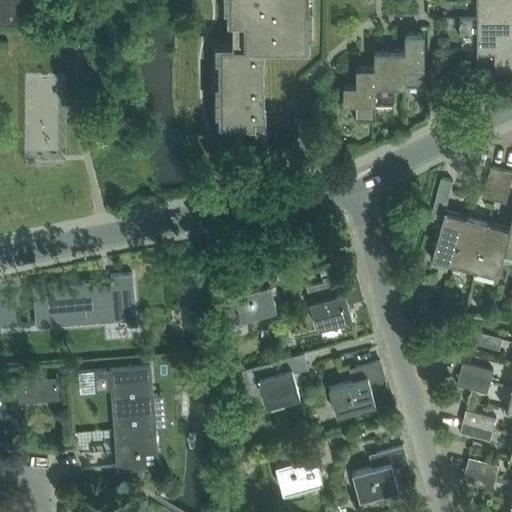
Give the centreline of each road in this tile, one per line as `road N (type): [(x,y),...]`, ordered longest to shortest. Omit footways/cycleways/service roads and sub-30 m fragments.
road 1 (unclassified): [(0,257),(353,184)]
road 2 (residential): [(353,184),(442,511)]
road 3 (unclassified): [(353,184),(511,108)]
